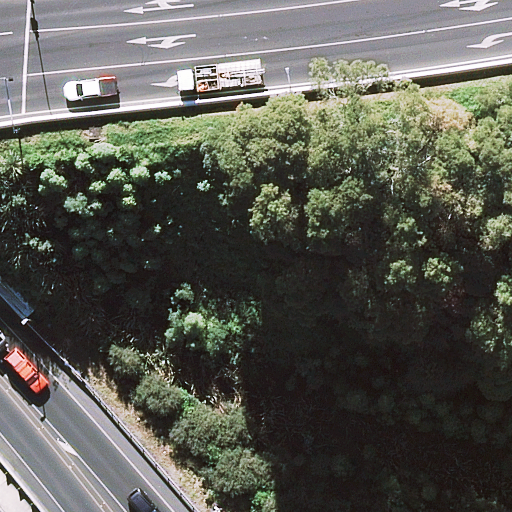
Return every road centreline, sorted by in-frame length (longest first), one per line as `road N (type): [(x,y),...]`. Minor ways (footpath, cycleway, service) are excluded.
road 1 (trunk): [(511,0),(0,54)]
road 2 (secondary): [(113,511),(0,377)]
